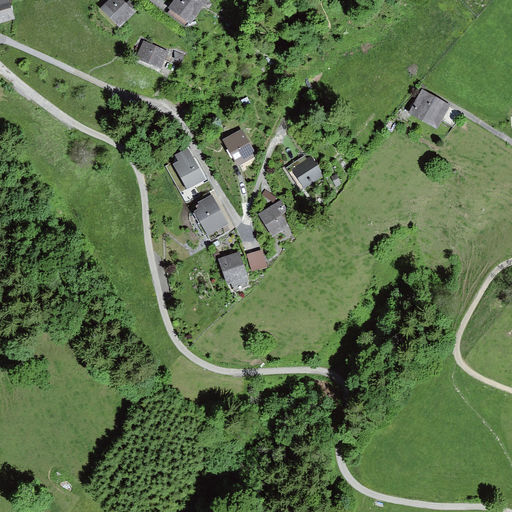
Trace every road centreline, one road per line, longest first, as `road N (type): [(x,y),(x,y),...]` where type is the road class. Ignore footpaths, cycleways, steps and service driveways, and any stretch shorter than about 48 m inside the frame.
road 1 (track): [(506,511),(416,504),(360,488),(338,453),(338,413),(350,389),(339,374),(226,372),(188,354),(161,301),(135,158),(0,70)]
road 2 (track): [(253,248),(174,110),(0,40)]
